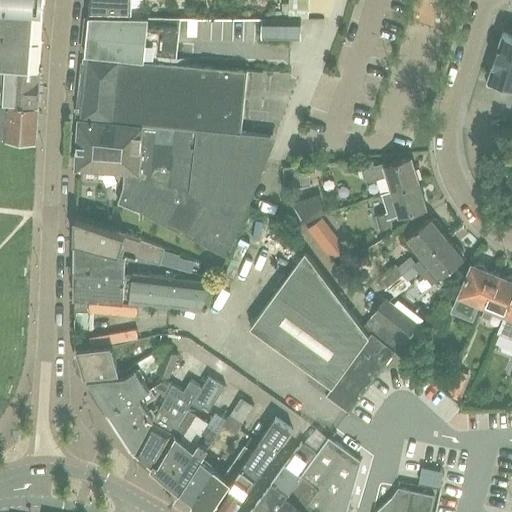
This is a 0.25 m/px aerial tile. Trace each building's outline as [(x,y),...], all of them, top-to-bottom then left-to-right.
[(0,0),(0,62),(2,62),(41,65),(40,65),(45,0),(0,0)] [(90,0),(90,9),(133,10),(132,0),(90,0)] [(301,19),(310,19),(310,0),(290,0),(289,18),(301,19)] [(120,58),(145,61),(176,64),(181,18),(150,17),(89,15),(85,55),(120,58)] [(301,19),(289,18),(263,18),(263,38),(298,38),(301,38),(301,19)] [(488,78),(489,78),(487,85),(511,93),(511,35),(503,32),(488,78)] [(85,55),(79,117),(269,138),(271,135),(242,132),(248,71),(176,64),(145,61),(120,58),(85,55)] [(0,102),(1,102),(39,104),(41,65),(2,62),(0,62),(0,102)] [(0,112),(0,135),(36,138),(39,104),(1,102),(0,112)] [(166,225),(228,257),(248,208),(269,156),(263,155),(269,138),(79,117),(79,121),(77,168),(125,171),(124,187),(124,186),(120,200),(137,210),(166,225)] [(388,176),(392,191),(419,182),(411,157),(386,165),(385,162),(374,165),(372,161),(361,165),(365,179),(368,178),(369,182),(388,176)] [(286,188),(311,186),(308,165),(284,167),(286,188)] [(426,207),(419,182),(392,191),(381,194),(387,213),(389,219),(391,218),(426,207)] [(325,214),(320,193),(292,202),(305,223),(325,214)] [(391,218),(389,219),(387,213),(376,216),(380,230),(393,226),(391,218)] [(74,240),(106,249),(120,252),(126,254),(127,253),(161,264),(165,249),(158,246),(126,234),(75,217),(74,240)] [(407,237),(423,256),(447,237),(440,228),(442,227),(435,219),(433,220),(431,217),(407,237)] [(455,246),(447,237),(423,256),(416,262),(423,270),(422,271),(423,272),(435,271),(440,277),(464,258),(462,255),(463,254),(457,245),(455,246)] [(74,297),(125,301),(126,254),(120,252),(106,249),(105,250),(74,242),(74,297)] [(350,412),(394,351),(395,350),(372,332),(370,336),(307,251),(251,327),(332,387),(327,394),(328,395),(348,409),(347,410),(350,412)] [(411,257),(398,267),(396,265),(380,277),(387,285),(416,262),(411,257)] [(416,262),(387,285),(396,296),(412,284),(409,281),(422,271),(423,270),(416,262)] [(476,321),(483,304),(495,273),(486,269),(484,264),(479,262),(474,264),(472,263),(459,295),(453,311),(476,321)] [(134,273),(131,302),(131,303),(202,311),(214,283),(134,273)] [(494,309),(505,314),(511,296),(511,275),(510,275),(505,277),(495,273),(483,304),(485,306),(482,315),(490,319),(494,309)] [(387,298),(373,316),(406,342),(420,324),(387,298)] [(440,332),(451,318),(438,309),(427,323),(440,332)] [(406,343),(406,342),(373,316),(366,326),(399,351),(406,343)] [(77,350),(80,359),(85,376),(120,373),(126,370),(153,353),(145,348),(116,345),(111,346),(77,350)] [(170,377),(179,355),(165,350),(157,372),(170,377)] [(88,380),(109,413),(130,399),(132,402),(150,390),(137,369),(126,376),(88,380)] [(455,373),(448,389),(461,395),(468,379),(455,373)] [(136,453),(154,469),(176,433),(183,418),(182,418),(202,385),(191,379),(183,391),(172,383),(166,397),(157,414),(156,413),(136,453)] [(154,387),(166,397),(172,383),(165,379),(154,387)] [(109,413),(135,453),(136,453),(156,413),(152,407),(148,409),(145,405),(156,397),(151,389),(150,390),(132,402),(130,399),(109,413)] [(223,423),(237,432),(254,405),(240,396),(223,423)] [(196,415),(188,410),(183,418),(176,433),(154,469),(181,491),(202,459),(211,445),(220,432),(208,424),(202,433),(204,434),(198,441),(200,443),(196,450),(182,439),(196,415)] [(276,417),(253,450),(229,484),(244,496),(293,429),(276,417)] [(274,511),(346,511),(362,460),(330,437),(329,436),(324,443),(318,451),(274,511)] [(274,511),(318,451),(303,441),(249,511),(274,511)] [(205,511),(210,511),(229,484),(253,450),(246,445),(225,476),(215,468),(192,501),(205,511)] [(181,491),(192,501),(215,468),(202,459),(181,491)] [(229,484),(210,511),(232,511),(244,496),(229,484)] [(407,511),(411,490),(410,490),(409,490),(397,487),(395,494),(395,495),(376,511),(407,511)] [(411,490),(407,511),(430,511),(434,495),(411,490)]
